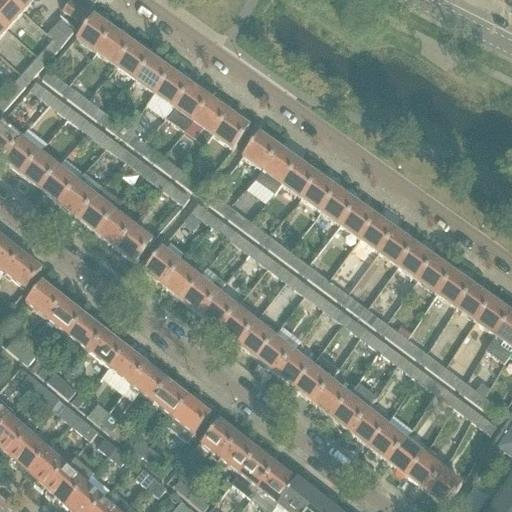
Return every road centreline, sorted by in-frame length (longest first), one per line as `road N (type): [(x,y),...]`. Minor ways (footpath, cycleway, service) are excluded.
road 1 (residential): [(384,511),(0,214)]
road 2 (residential): [(511,268),(133,0)]
